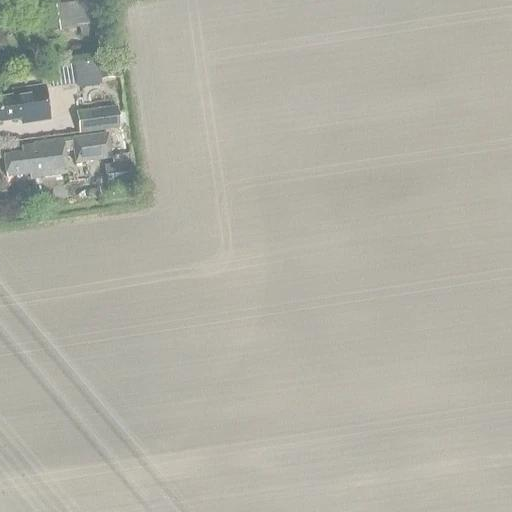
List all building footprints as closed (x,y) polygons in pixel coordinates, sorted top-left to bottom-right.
[(100,36),(94,0),(55,7),(60,33),(79,30),(81,39),(100,36)] [(108,0),(99,0),(102,20),(111,18),(108,0)] [(96,65),(99,81),(115,79),(112,63),(96,65)] [(49,121),(44,87),(11,91),(12,97),(0,99),(0,122),(20,119),(21,123),(33,121),(33,123),(49,121)] [(73,116),(76,135),(118,129),(115,110),(73,116)] [(110,159),(107,134),(71,139),(72,142),(63,143),(63,142),(20,148),(21,154),(3,157),(6,178),(29,175),(30,179),(67,174),(64,153),(73,151),(74,164),(110,159)] [(130,165),(104,168),(107,188),(133,185),(130,165)] [(127,186),(107,188),(108,200),(128,197),(127,186)]
